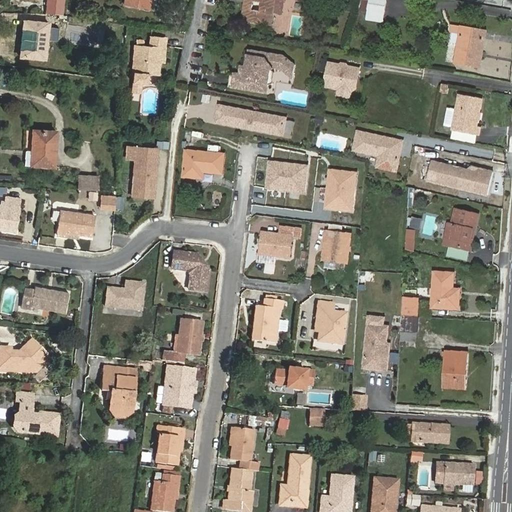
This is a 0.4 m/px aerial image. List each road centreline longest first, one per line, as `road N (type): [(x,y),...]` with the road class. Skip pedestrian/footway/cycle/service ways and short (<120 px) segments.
road 1 (residential): [(208,511),(236,233)]
road 2 (residential): [(90,265),(72,439)]
road 3 (residential): [(90,265),(118,261),(153,228),(236,233)]
road 4 (unknown): [(175,230),(187,112),(220,107)]
road 5 (unknown): [(511,416),(393,402),(385,374)]
road 6 (unknown): [(231,276),(310,284),(327,221)]
